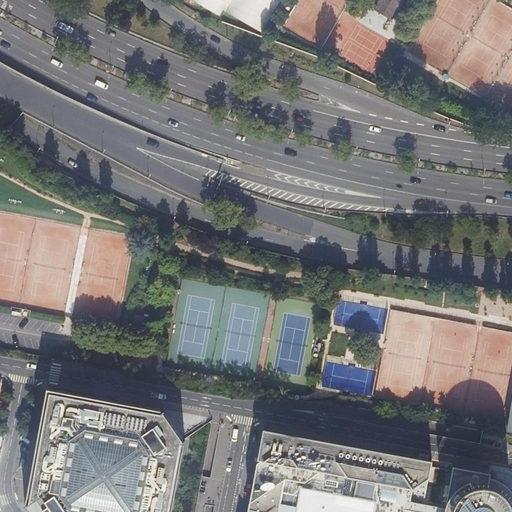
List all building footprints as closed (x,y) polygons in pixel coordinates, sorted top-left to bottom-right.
[(222,13),(263,34),(280,0),(187,0),(220,16),(222,13)] [(372,0),(368,6),(391,19),(397,9),(402,0),(372,0)] [(401,11),(407,0),(402,0),(397,9),(401,11)] [(470,322),(506,329),(507,320),(511,321),(511,313),(509,313),(511,302),(475,295),(470,322)] [(50,387),(27,505),(34,500),(39,496),(45,504),(50,511),(174,511),(188,436),(186,438),(167,410),(169,408),(160,407),(51,386),(50,386),(50,387)] [(511,511),(511,484),(508,481),(501,477),(493,475),(494,469),(456,461),(452,484),(448,505),(428,502),(433,475),(436,458),(267,426),(261,456),(253,500),(250,511),(511,511)]
